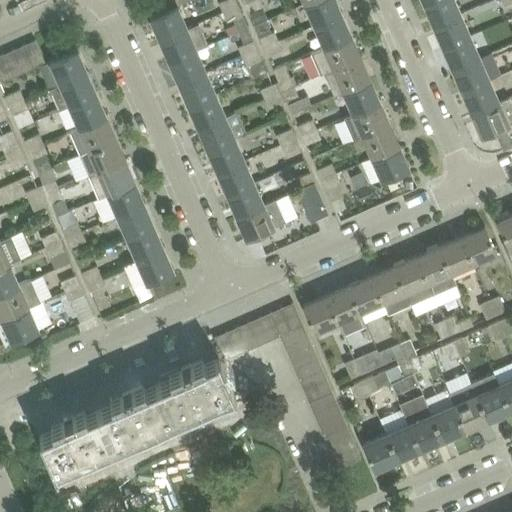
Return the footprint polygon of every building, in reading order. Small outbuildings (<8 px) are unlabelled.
[(238,5),(236,0),(223,0),(220,2),(224,11),(238,5)] [(264,4),(261,0),(248,0),(245,2),(249,11),(264,4)] [(343,11),(337,0),(308,0),(304,2),(314,24),(343,11)] [(461,12),(455,0),(427,0),(424,2),(434,24),(461,12)] [(188,26),(179,4),(171,7),(150,17),(159,39),(188,26)] [(242,13),(238,5),(224,11),(228,20),(242,13)] [(352,33),(343,11),(314,24),(324,46),(352,33)] [(461,12),(434,24),(443,46),(471,34),(461,12)] [(198,48),(188,26),(159,39),(169,61),(198,48)] [(260,37),(264,46),(279,40),(275,30),(260,37)] [(352,33),(324,46),(311,51),(321,73),(325,71),(362,55),(352,33)] [(480,56),(471,34),(443,46),(453,68),(480,56)] [(253,39),(238,45),(243,55),(257,48),(253,39)] [(46,62),(36,40),(25,45),(35,67),(46,62)] [(283,49),(279,40),(264,46),(268,55),(283,49)] [(35,67),(25,45),(14,50),(23,72),(35,67)] [(88,70),(78,49),(78,48),(50,60),(60,82),(88,70)] [(207,70),(198,48),(169,61),(179,83),(207,70)] [(261,58),(257,48),(243,55),(247,64),(261,58)] [(23,72),(14,50),(2,55),(12,77),(23,72)] [(12,77),(2,55),(0,55),(0,80),(1,82),(12,77)] [(371,77),(362,55),(325,71),(334,94),(343,90),(343,89),(371,77)] [(490,78),(480,56),(453,68),(462,90),(490,78)] [(294,85),(290,76),(285,63),(273,68),(279,81),(276,82),(280,91),(294,85)] [(97,92),(88,70),(60,82),(69,104),(97,92)] [(217,93),(207,70),(179,83),(188,105),(217,93)] [(381,99),(371,77),(343,89),(343,90),(353,111),(381,99)] [(499,99),(490,78),(462,90),(472,112),(499,99)] [(280,91),(276,82),(261,88),(265,98),(280,91)] [(298,94),(294,85),(280,91),(284,101),(298,94)] [(5,95),(10,105),(25,98),(21,88),(5,95)] [(284,101),(280,91),(265,98),(269,107),(284,101)] [(107,114),(97,92),(69,104),(79,127),(107,114)] [(227,115),(217,93),(188,105),(198,127),(227,115)] [(308,95),(289,103),(293,112),(312,103),(308,95)] [(511,121),(511,105),(508,95),(499,99),(472,112),(481,134),(511,121)] [(29,108),(25,98),(10,105),(14,114),(29,108)] [(390,121),(381,99),(353,111),(343,116),(353,138),(362,133),(390,121)] [(79,127),(70,131),(79,152),(116,135),(107,114),(79,127)] [(227,115),(198,127),(207,149),(236,137),(227,115)] [(298,124),(302,134),(317,127),(313,118),(298,124)] [(400,143),(390,121),(362,133),(372,156),(400,143)] [(277,134),(281,143),(296,137),(292,127),(277,134)] [(321,137),(317,127),(302,134),(307,143),(321,137)] [(23,152),(18,142),(12,129),(0,134),(0,141),(7,158),(23,152)] [(40,133),(25,139),(29,149),(44,142),(40,133)] [(116,135),(79,152),(89,174),(126,158),(116,135)] [(217,171),(246,159),(236,137),(207,149),(217,171)] [(300,146),(296,137),(281,143),(285,152),(300,146)] [(48,152),(44,142),(29,149),(33,158),(48,152)] [(410,166),(400,143),(372,156),(361,160),(371,183),(382,178),(410,166)] [(27,161),(23,152),(7,158),(12,168),(27,161)] [(136,180),(126,158),(89,174),(99,196),(107,193),(136,180)] [(255,181),(246,159),(217,171),(226,193),(255,181)] [(335,172),(331,163),(317,169),(321,178),(335,172)] [(314,180),(310,172),(310,171),(296,178),(300,187),(314,180)] [(339,181),(335,172),(321,178),(325,187),(339,181)] [(55,179),(41,185),(45,194),(59,188),(55,179)] [(145,203),(136,180),(107,193),(117,215),(145,203)] [(329,212),(314,180),(300,187),(296,189),(311,220),(329,212)] [(236,215),(265,202),(255,181),(226,193),(236,215)] [(41,185),(26,192),(29,201),(45,194),(41,185)] [(69,209),(59,188),(45,194),(49,203),(52,202),(57,214),(69,209)] [(45,194),(29,201),(34,210),(49,203),(45,194)] [(285,220),(276,199),(265,203),(265,202),(236,215),(246,237),(285,220)] [(155,225),(145,203),(117,215),(126,237),(155,225)] [(511,212),(498,219),(511,251),(511,212)] [(63,228),(67,237),(82,231),(78,221),(63,228)] [(165,247),(155,225),(126,237),(136,259),(165,247)] [(485,225),(462,235),(474,262),(496,252),(485,225)] [(42,237),(46,246),(60,240),(56,230),(42,237)] [(86,240),(82,231),(67,237),(71,246),(86,240)] [(474,262),(462,235),(439,245),(450,272),(451,272),(474,262)] [(0,266),(10,262),(21,257),(20,257),(19,257),(10,237),(12,237),(11,236),(0,240),(0,266)] [(64,249),(60,240),(46,246),(50,255),(64,249)] [(74,249),(78,258),(86,254),(83,245),(74,249)] [(450,272),(439,245),(416,255),(433,294),(456,285),(451,272),(450,272)] [(174,269),(165,247),(136,259),(145,282),(174,269)] [(87,254),(86,254),(78,258),(81,267),(91,263),(87,254)] [(433,294),(416,255),(393,265),(410,304),(433,294)] [(0,266),(0,292),(19,284),(10,262),(0,266)] [(410,304),(393,265),(371,274),(383,302),(384,301),(389,313),(410,304)] [(82,272),(82,274),(86,282),(101,275),(97,266),(82,272)] [(383,302),(371,274),(348,284),(360,311),(383,302)] [(79,283),(75,275),(61,281),(65,290),(79,283)] [(105,285),(101,275),(86,282),(90,291),(105,285)] [(19,284),(0,292),(0,315),(1,318),(29,306),(43,300),(33,278),(19,284)] [(79,283),(65,290),(70,300),(71,299),(81,321),(93,316),(79,283)] [(360,311),(348,284),(326,294),(337,321),(343,334),(366,324),(360,311)] [(337,321),(326,294),(303,304),(315,330),(337,321)] [(498,295),(489,300),(495,313),(504,309),(498,295)] [(495,313),(489,300),(479,304),(485,317),(495,313)] [(303,325),(293,302),(282,307),(292,330),(303,325)] [(39,329),(29,306),(1,318),(11,341),(39,329)] [(292,330),(282,307),(271,312),(281,335),(292,330)] [(281,335),(271,312),(260,317),(270,340),(281,335)] [(453,315),(444,320),(450,334),(459,330),(453,315)] [(511,315),(508,317),(499,321),(505,336),(511,332),(511,315)] [(270,340),(260,317),(249,322),(259,345),(270,340)] [(450,334),(444,320),(434,324),(441,338),(450,334)] [(499,321),(489,326),(495,340),(505,336),(499,321)] [(259,345),(249,322),(238,327),(248,349),(259,345)] [(308,337),(303,325),(292,330),(281,335),(286,346),(308,337)] [(248,349),(238,327),(226,332),(237,354),(248,349)] [(237,354),(226,332),(215,336),(225,359),(237,354)] [(313,348),(308,337),(286,346),(291,357),(313,348)] [(463,337),(453,341),(459,356),(469,352),(463,337)] [(409,339),(400,343),(406,357),(416,353),(409,339)] [(459,356),(453,341),(444,345),(450,360),(459,356)] [(406,357),(400,343),(391,347),(397,361),(406,357)] [(318,359),(313,348),(291,357),(295,368),(318,359)] [(422,367),(416,353),(406,357),(413,371),(422,367)] [(365,354),(362,355),(353,359),(359,372),(371,367),(365,354)] [(219,358),(217,359),(159,384),(174,419),(234,393),(235,397),(236,397),(237,397),(220,357),(219,357),(219,358)] [(413,371),(406,357),(397,361),(403,375),(413,371)] [(323,370),(318,359),(295,368),(300,379),(323,370)] [(359,372),(353,359),(344,363),(350,377),(359,372)] [(327,380),(323,370),(300,379),(305,390),(327,380)] [(372,376),(363,380),(369,395),(379,391),(372,376)] [(511,408),(511,376),(499,383),(510,409),(511,408)] [(332,392),(327,380),(305,390),(310,401),(332,392)] [(363,380),(353,384),(360,399),(369,395),(363,380)] [(487,419),(476,393),(471,383),(449,393),(465,429),(487,419)] [(510,409),(499,383),(476,393),(487,419),(510,409)] [(100,410),(115,445),(174,419),(159,384),(100,410)] [(337,402),(332,392),(310,401),(314,412),(337,402)] [(402,407),(409,422),(420,448),(443,439),(431,412),(424,397),(402,407)] [(342,413),(337,402),(314,412),(319,424),(342,413)] [(465,429),(453,402),(431,412),(443,438),(465,429)] [(38,436),(55,476),(56,476),(56,475),(57,475),(55,471),(115,445),(100,410),(39,436),(38,436)] [(347,424),(342,413),(319,424),(324,435),(347,424)] [(420,448),(409,422),(386,431),(398,458),(420,448)] [(352,435),(347,424),(324,435),(329,446),(352,435)] [(398,458),(386,431),(364,441),(375,468),(398,458)] [(357,446),(352,435),(329,446),(333,457),(357,446)] [(362,458),(357,446),(333,457),(338,468),(362,458)]
